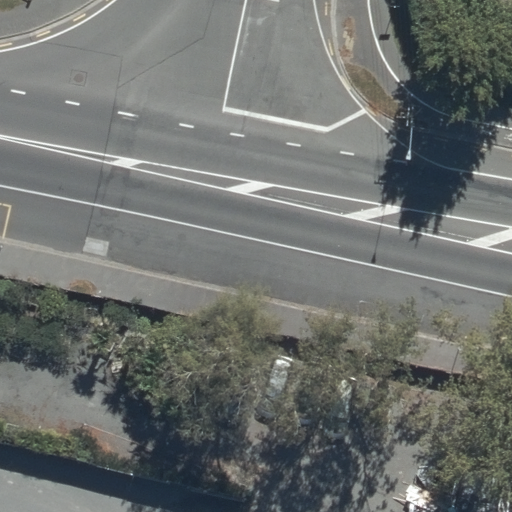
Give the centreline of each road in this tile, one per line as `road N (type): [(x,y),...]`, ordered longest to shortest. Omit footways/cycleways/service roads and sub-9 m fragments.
road 1 (secondary): [(511,240),(204,178)]
road 2 (secondary): [(204,178),(0,134)]
road 3 (unclassified): [(245,0),(204,178)]
